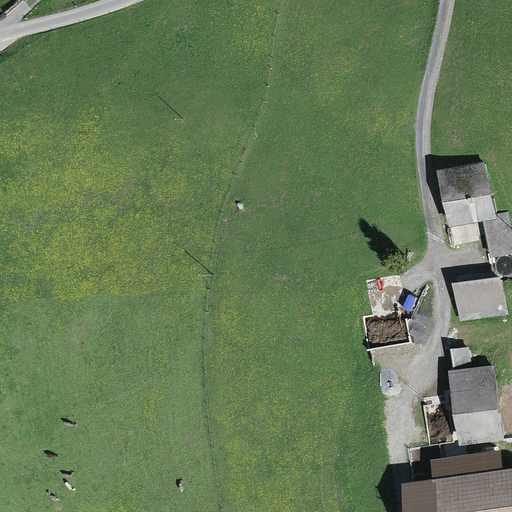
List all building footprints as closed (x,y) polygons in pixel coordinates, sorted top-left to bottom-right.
[(497,216),(487,165),(447,173),(457,224),(488,217),(496,256),(511,252),(511,237),(506,214),(497,216)] [(508,312),(503,280),(461,286),(466,318),(508,312)] [(372,316),(377,347),(416,341),(411,309),(372,316)] [(505,436),(494,370),(472,373),(469,354),(454,356),(468,442),(505,436)] [(482,458),(484,453),(482,447),(477,445),(472,447),(469,452),(471,458),(477,460),(482,458)] [(442,467),(448,511),(511,511),(511,474),(475,480),(472,462),(442,467)]
